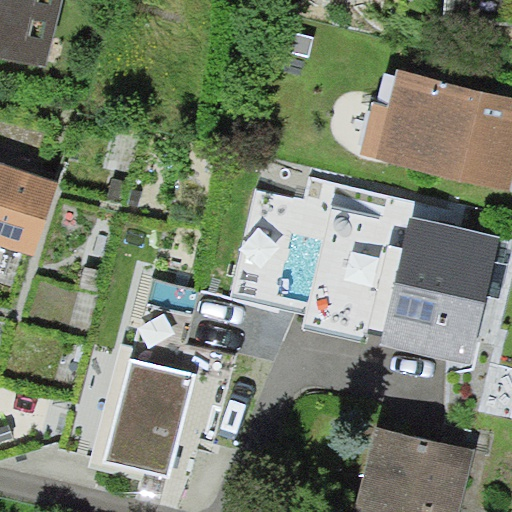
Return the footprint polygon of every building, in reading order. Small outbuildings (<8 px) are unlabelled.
[(0,0),(0,55),(57,70),(72,0),(0,0)] [(511,101),(400,76),(380,163),(511,193),(511,101)] [(60,184),(0,166),(0,250),(39,262),(60,184)] [(507,248),(418,226),(387,350),(476,372),(507,248)] [(464,511),(476,455),(378,435),(361,511),(464,511)]
